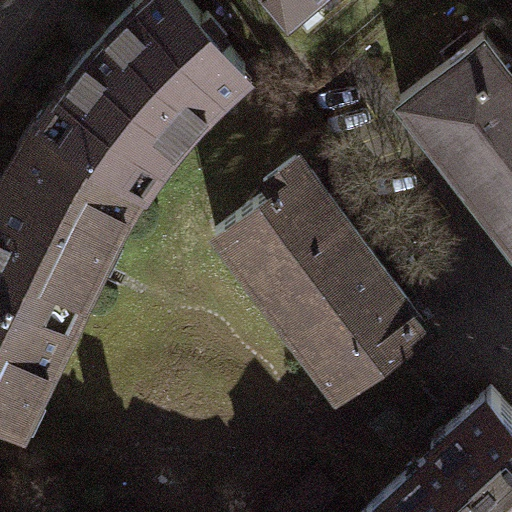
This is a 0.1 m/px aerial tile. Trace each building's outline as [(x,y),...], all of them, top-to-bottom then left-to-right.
[(78,62),(42,112),(143,178),(165,146),(190,116),(217,88),(246,62),(222,34),(228,28),(208,5),(202,10),(193,0),(136,0),(129,7),(78,62)] [(511,66),(484,30),(400,95),(511,238),(511,66)] [(104,250),(143,178),(42,112),(0,188),(0,290),(68,323),(104,250)] [(303,161),(216,226),(338,389),(425,323),(303,161)] [(0,412),(20,422),(68,323),(0,290),(0,412)] [(365,511),(511,511),(511,405),(492,384),(431,439),(435,443),(363,509),(365,511)]
